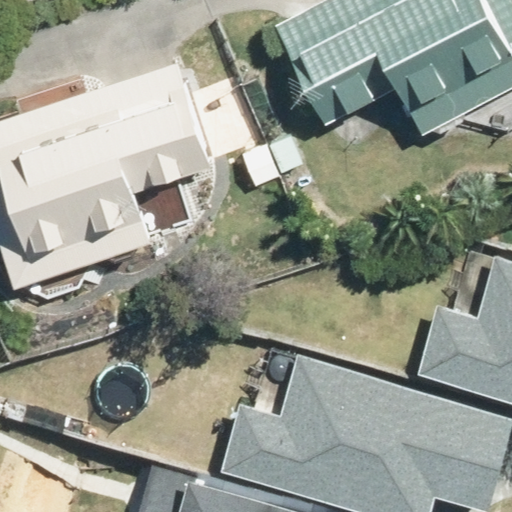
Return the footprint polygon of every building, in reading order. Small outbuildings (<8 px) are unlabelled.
[(511,0),(332,0),(286,23),(337,122),(408,86),(431,131),(511,89),(511,0)] [(144,188),(220,162),(188,60),(0,122),(0,213),(24,285),(160,240),(144,188)] [(248,151),(259,182),(285,173),(273,143),(248,151)] [(331,185),(303,200),(314,222),(342,209),(331,185)] [(421,359),(511,383),(511,250),(497,246),(481,306),(438,295),(421,359)] [(224,457),(428,511),(437,479),(490,494),(511,413),(511,401),(300,344),(284,404),(241,393),(224,457)] [(335,511),(338,503),(190,464),(187,473),(152,464),(138,511),(335,511)]
